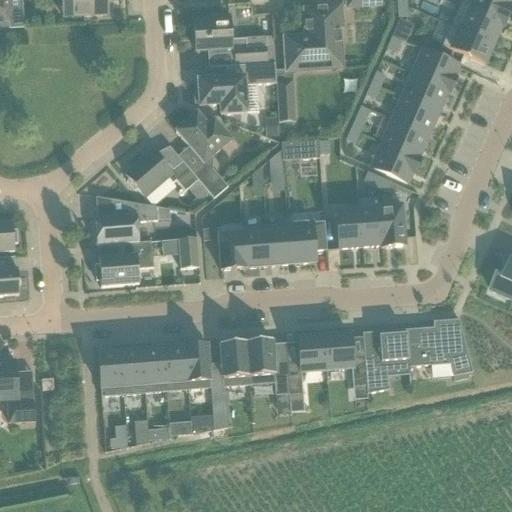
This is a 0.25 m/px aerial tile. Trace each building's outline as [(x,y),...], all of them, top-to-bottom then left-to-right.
[(0,0),(0,23),(8,23),(22,22),(21,0),(0,0)] [(61,0),(61,4),(62,19),(106,16),(105,0),(61,0)] [(345,0),(346,10),(381,8),(380,0),(345,0)] [(509,9),(489,0),(461,0),(456,11),(500,29),(502,30),(511,10),(509,9)] [(511,0),(489,0),(509,9),(511,0)] [(406,6),(396,7),(397,20),(407,20),(406,6)] [(299,39),(283,40),(285,72),(285,74),(292,74),(342,71),(338,30),(342,30),(341,7),(319,8),(319,11),(303,12),(304,33),(307,36),(302,42),(299,39)] [(492,48),(500,29),(456,11),(448,29),(492,48)] [(227,52),(228,69),(266,67),(265,48),(245,49),(245,41),(229,42),(228,19),(210,20),(210,23),(193,25),(194,54),(227,52)] [(448,29),(440,48),(484,67),(492,48),(448,29)] [(391,39),(386,52),(395,55),(400,43),(391,39)] [(421,52),(410,77),(446,93),(448,94),(454,81),(452,80),(457,68),(421,52)] [(266,67),(228,69),(224,69),(225,81),(196,83),(197,96),(193,96),(194,106),(198,106),(198,109),(219,108),(219,117),(237,116),(236,100),(245,100),(244,88),(275,86),(274,66),(266,67)] [(375,74),(369,86),(379,90),(384,78),(375,74)] [(400,100),(436,116),(446,93),(410,77),(400,100)] [(292,84),(276,85),(278,124),(295,124),(292,84)] [(379,90),(369,86),(364,98),(373,102),(379,90)] [(436,116),(400,100),(391,122),(427,138),(436,116)] [(358,114),(350,131),(359,135),(367,118),(358,114)] [(195,116),(174,134),(202,167),(212,158),(219,152),(213,146),(224,137),(212,123),(206,129),(195,116)] [(427,138),(391,122),(381,144),(417,160),(427,138)] [(350,131),(344,144),(353,148),(359,135),(350,131)] [(318,144),(300,146),(301,163),(319,162),(319,158),(318,144)] [(318,144),(319,158),(328,157),(328,144),(318,144)] [(370,169),(406,186),(411,174),(413,175),(419,161),(417,160),(381,144),(370,169)] [(280,152),(268,163),(269,175),(282,174),(280,152)] [(151,154),(124,177),(127,182),(125,184),(133,193),(136,191),(143,200),(167,181),(171,186),(175,183),(184,194),(187,191),(197,183),(194,179),(181,164),(172,173),(166,166),(164,168),(151,154)] [(208,167),(194,179),(197,183),(207,194),(212,200),(225,188),(208,167)] [(374,189),(378,180),(366,175),(362,184),(374,189)] [(378,180),(374,189),(386,195),(390,186),(378,180)] [(96,248),(122,246),(137,245),(136,231),(139,228),(138,225),(168,223),(167,212),(110,202),(111,219),(94,220),(96,248)] [(380,250),(403,248),(400,205),(376,207),(377,211),(380,248),(380,250)] [(356,213),(359,249),(380,248),(377,211),(356,213)] [(359,249),(356,213),(335,215),(338,251),(359,249)] [(323,224),(286,227),(289,268),(314,266),(313,254),(326,253),(323,224)] [(15,232),(11,232),(11,225),(0,225),(0,254),(13,253),(12,246),(16,246),(15,232)] [(286,227),(265,229),(268,269),(289,268),(286,227)] [(240,236),(241,236),(244,271),(268,269),(265,229),(240,231),(240,236)] [(217,243),(217,238),(216,231),(201,233),(202,244),(217,243)] [(217,238),(219,273),(244,271),(241,236),(240,236),(217,238)] [(177,242),(179,271),(198,270),(196,241),(177,242)] [(150,244),(137,245),(122,246),(123,259),(97,261),(98,267),(94,268),(95,283),(99,283),(99,290),(137,287),(136,272),(152,271),(150,244)] [(511,264),(505,281),(498,278),(491,294),(511,302),(511,264)] [(0,298),(18,297),(17,290),(18,290),(19,285),(18,280),(16,280),(16,272),(0,273),(0,298)] [(420,353),(407,354),(408,370),(441,367),(440,359),(452,358),(454,376),(452,376),(452,379),(466,376),(472,375),(458,322),(432,324),(432,330),(418,331),(420,353)] [(378,347),(362,348),(364,366),(366,393),(366,397),(388,392),(387,379),(389,379),(390,371),(408,370),(407,354),(405,332),(377,335),(378,347)] [(349,337),(322,339),(325,374),(351,372),(353,394),(366,393),(364,366),(351,367),(349,337)] [(298,371),(286,372),(288,399),(301,398),(299,376),(325,374),(322,339),(296,341),(298,371)] [(271,343),(245,345),(248,388),(274,386),(275,400),(288,399),(286,372),(273,373),(271,343)] [(245,345),(218,347),(222,390),(248,388),(245,345)] [(209,391),(206,348),(184,350),(187,393),(209,391)] [(187,393),(184,350),(162,351),(165,395),(187,393)] [(165,395),(162,351),(141,353),(144,396),(165,395)] [(144,396),(141,353),(119,355),(122,398),(144,396)] [(122,398),(119,355),(97,356),(100,400),(122,398)] [(0,403),(16,402),(17,425),(34,424),(32,393),(16,394),(14,363),(0,363),(0,403)] [(40,382),(41,393),(52,392),(51,381),(40,382)] [(224,395),(210,396),(211,410),(225,409),(224,395)] [(202,419),(189,420),(189,422),(190,434),(190,438),(204,435),(202,419)] [(175,426),(168,427),(169,439),(176,439),(175,426)] [(156,432),(147,432),(147,435),(147,443),(157,442),(156,432)] [(147,435),(134,436),(134,449),(148,446),(147,443),(147,435)] [(126,441),(108,442),(109,452),(126,450),(126,441)]
